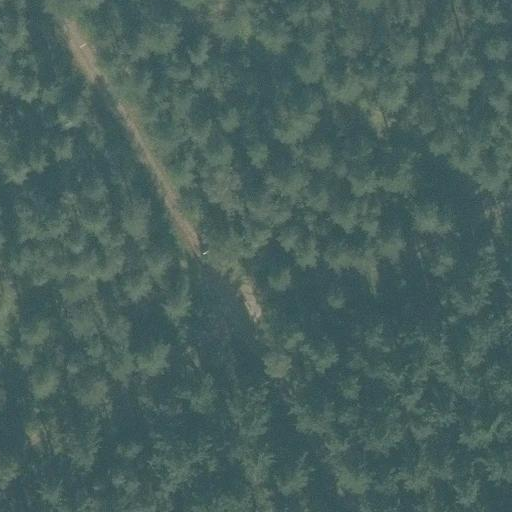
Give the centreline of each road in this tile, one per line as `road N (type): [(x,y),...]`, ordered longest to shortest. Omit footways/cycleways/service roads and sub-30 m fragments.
road 1 (track): [(357,511),(57,0)]
road 2 (track): [(511,205),(451,239),(241,314),(0,474)]
